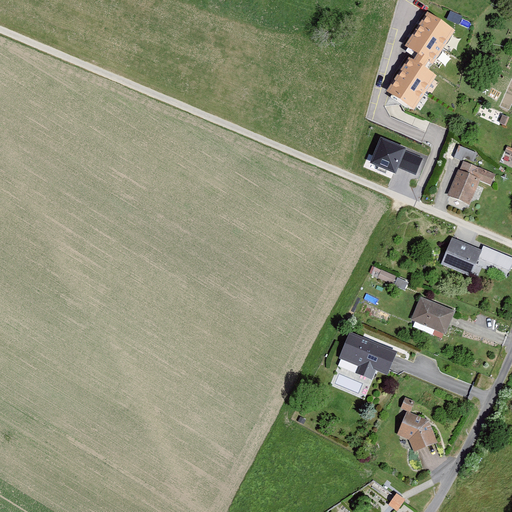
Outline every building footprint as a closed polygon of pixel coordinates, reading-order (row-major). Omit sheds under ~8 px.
[(456,35),(427,17),(405,51),(417,61),(414,65),(409,62),(387,96),(414,114),(437,79),(426,72),(429,68),(433,70),(456,35)] [(407,152),(380,141),(370,167),(396,178),(399,170),(416,177),(423,160),(407,153),(407,152)] [(478,155),(458,147),(454,157),(474,165),(478,155)] [(495,176),(463,163),(460,172),(459,171),(448,198),(470,208),(480,182),(491,187),(495,176)] [(482,249),(452,237),(441,263),(471,275),(479,257),(482,249)] [(511,256),(484,245),(482,249),(479,257),(510,269),(511,264),(511,256)] [(396,275),(373,266),(370,273),(393,284),(396,275)] [(408,281),(398,276),(395,285),(405,289),(408,281)] [(456,310),(421,296),(411,319),(415,321),(413,326),(433,335),(435,329),(445,334),(456,310)] [(396,350),(350,331),(339,357),(358,365),(356,372),(373,379),(376,369),(388,374),(396,350)] [(401,407),(407,410),(411,412),(415,401),(405,396),(401,407)] [(397,434),(410,439),(415,451),(438,442),(429,419),(411,412),(407,410),(397,434)] [(403,496),(397,492),(388,504),(393,507),(397,510),(406,498),(403,496)]
